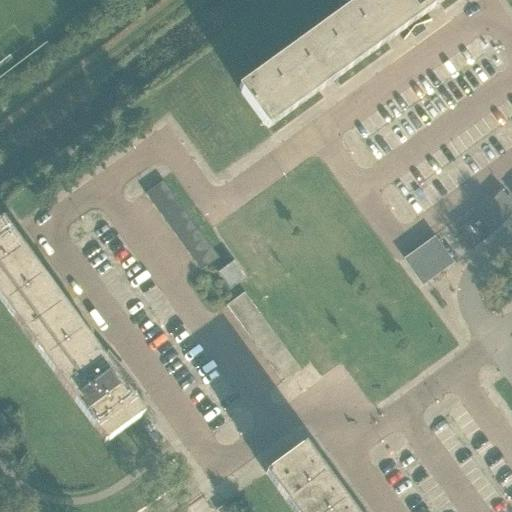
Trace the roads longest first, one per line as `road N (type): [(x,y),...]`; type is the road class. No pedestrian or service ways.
road 1 (residential): [(511,40),(489,11),(214,210)]
road 2 (residential): [(495,341),(369,432)]
road 3 (residential): [(495,341),(475,312),(470,284),(511,236)]
